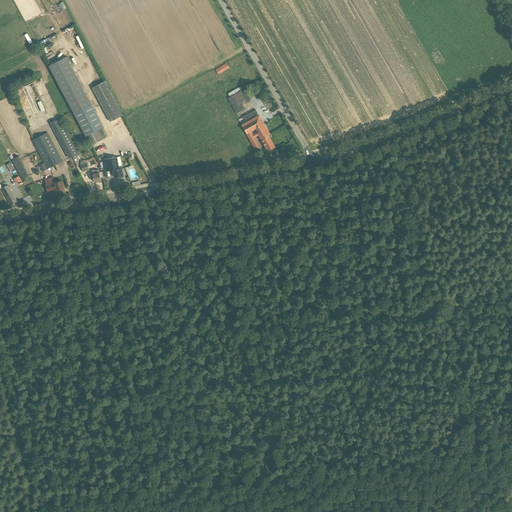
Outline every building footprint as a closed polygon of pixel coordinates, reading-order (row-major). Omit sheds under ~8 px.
[(49,66),(74,113),(91,104),(67,57),(49,66)] [(218,75),(229,68),(227,63),(215,70),(218,75)] [(105,81),(92,88),(100,103),(113,97),(105,81)] [(244,89),(228,98),(236,114),(245,109),(242,105),(250,100),(244,89)] [(74,113),(91,145),(108,136),(91,104),(74,113)] [(256,110),(243,117),(245,120),(258,113),(256,110)] [(242,125),(246,134),(255,149),(259,147),(254,138),(259,135),(268,151),(275,147),(268,135),(270,134),(259,116),(242,125)] [(59,119),(49,123),(68,159),(78,154),(59,119)] [(47,133),(32,141),(47,170),(62,162),(47,133)] [(19,155),(12,159),(21,179),(28,176),(19,155)] [(122,173),(122,169),(121,166),(119,166),(117,157),(103,160),(105,172),(114,170),(115,178),(122,177),(122,173)] [(7,165),(11,173),(16,170),(11,162),(7,165)] [(83,172),(89,169),(87,163),(81,166),(83,172)] [(99,173),(99,170),(92,171),(94,182),(101,181),(99,173)] [(46,183),(47,192),(56,190),(56,191),(64,189),(62,181),(55,183),(54,181),(46,183)] [(17,202),(8,185),(2,188),(11,205),(17,202)]
